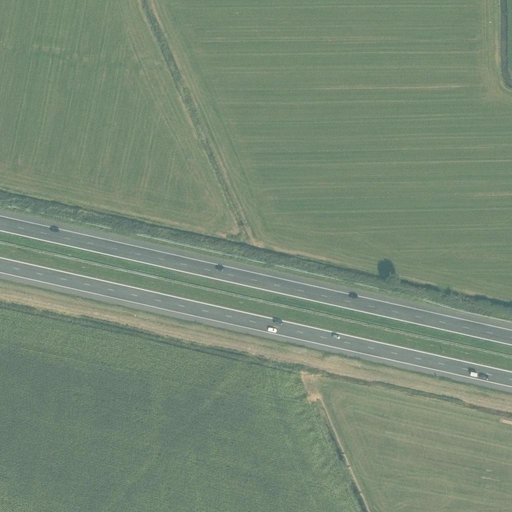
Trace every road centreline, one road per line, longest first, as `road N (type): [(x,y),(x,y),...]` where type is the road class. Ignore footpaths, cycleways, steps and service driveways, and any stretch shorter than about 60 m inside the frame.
road 1 (motorway): [(511,337),(0,223)]
road 2 (motorway): [(0,266),(511,379)]
